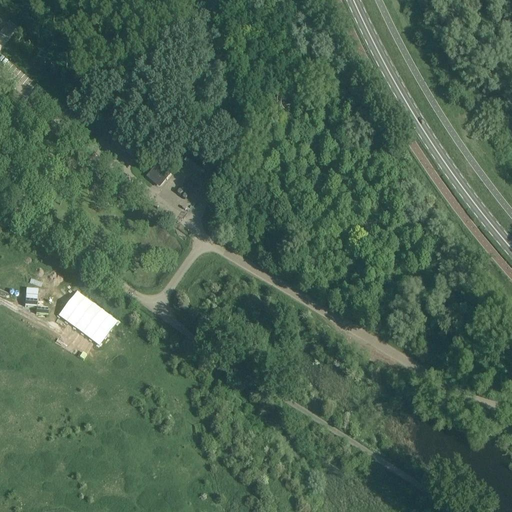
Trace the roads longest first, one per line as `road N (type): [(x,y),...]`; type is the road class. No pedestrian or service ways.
road 1 (unclassified): [(447,511),(154,306),(202,239),(376,346),(511,412)]
road 2 (secondary): [(511,248),(426,134),(354,0)]
road 3 (track): [(235,138),(239,116),(222,63),(216,0)]
